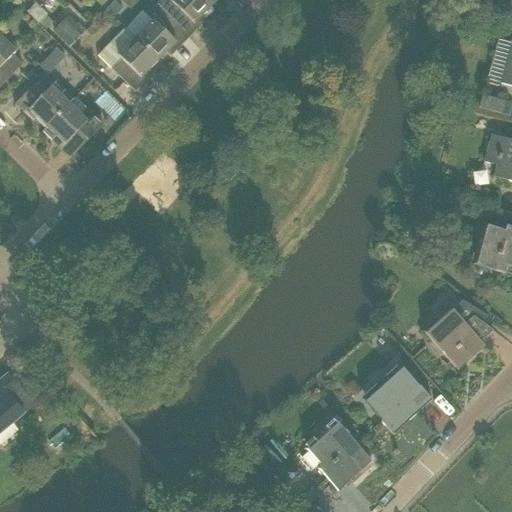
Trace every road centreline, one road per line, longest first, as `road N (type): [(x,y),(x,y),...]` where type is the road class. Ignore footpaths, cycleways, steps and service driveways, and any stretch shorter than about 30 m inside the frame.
road 1 (residential): [(64,195),(258,0)]
road 2 (unclassified): [(386,511),(511,375)]
